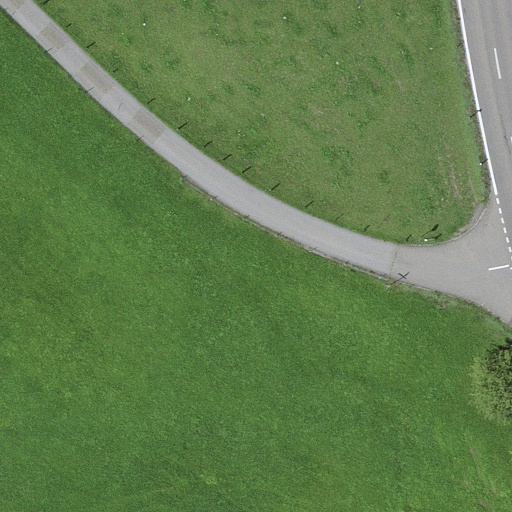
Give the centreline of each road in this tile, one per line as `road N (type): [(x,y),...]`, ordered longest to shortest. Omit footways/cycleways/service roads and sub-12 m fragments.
road 1 (unclassified): [(511,266),(474,273),(396,267),(250,205),(100,87),(14,0)]
road 2 (tertiary): [(511,132),(489,0)]
